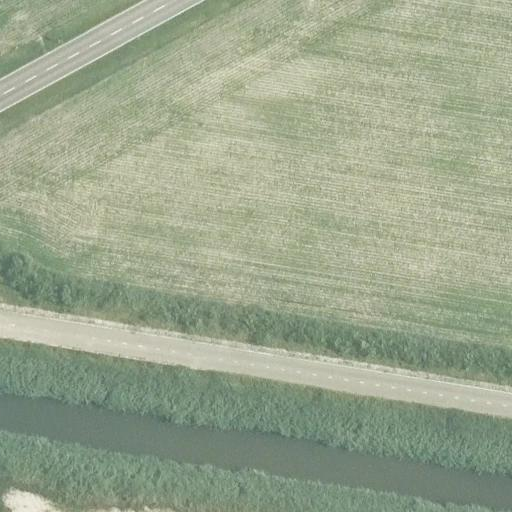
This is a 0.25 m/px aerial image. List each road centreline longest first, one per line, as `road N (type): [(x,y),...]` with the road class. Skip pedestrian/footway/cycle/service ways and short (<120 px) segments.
road 1 (residential): [(290,0),(87,109)]
road 2 (residential): [(87,109),(28,0)]
